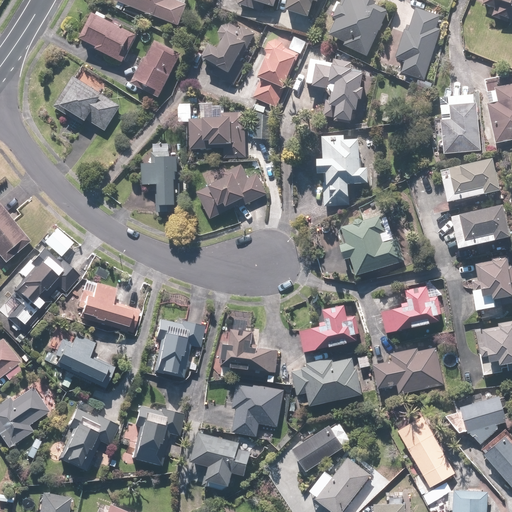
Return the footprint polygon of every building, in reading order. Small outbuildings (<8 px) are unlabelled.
[(116,0),(116,2),(176,26),(186,0),(116,0)] [(238,0),(237,4),(262,12),(264,7),(272,9),(274,0),(238,0)] [(280,0),(278,9),(311,19),(316,0),(280,0)] [(361,0),(361,2),(355,0),(342,0),(328,30),(344,37),(340,46),(366,58),(388,11),(364,0),(361,0)] [(511,22),(511,0),(483,0),(482,5),(494,9),(491,18),(506,23),(507,21),(511,22)] [(424,82),(439,31),(435,29),(438,18),(413,11),(408,26),(405,25),(393,66),(402,69),(400,75),(424,82)] [(135,37),(91,15),(77,43),(120,65),(135,37)] [(247,49),(254,34),(238,26),(237,29),(229,25),(228,25),(227,25),(227,26),(226,26),(225,26),(224,26),(223,27),(222,27),(221,28),(221,29),(220,29),(220,30),(219,31),(219,32),(219,33),(219,34),(219,35),(219,36),(219,37),(219,38),(220,39),(220,40),(221,40),(221,41),(217,51),(206,45),(198,62),(213,69),(211,74),(235,86),(251,51),(247,49)] [(283,88),(295,57),(297,54),(284,48),(284,47),(283,46),(283,45),(282,44),(281,43),(281,42),(280,41),(279,41),(278,40),(277,40),(275,40),(274,39),(273,39),(272,39),(271,39),(270,40),(269,40),(267,41),(266,41),(266,42),(265,43),(264,44),(263,45),(263,46),(262,47),(262,48),(262,50),(262,51),(262,52),(262,53),(263,54),(263,55),(264,56),(265,57),(265,58),(256,79),(260,80),(253,97),(278,108),(286,89),(283,88)] [(156,100),(180,57),(154,43),(130,85),(156,100)] [(350,64),(307,60),(304,85),(314,86),(314,87),(315,87),(315,88),(316,89),(317,90),(318,90),(319,91),(320,91),(321,91),(322,91),(323,91),(324,91),(324,90),(325,90),(326,90),(326,89),(327,89),(327,88),(328,88),(328,87),(331,88),(331,95),(326,95),(323,119),(349,122),(350,112),(354,113),(355,102),(359,102),(360,89),(359,89),(360,72),(349,71),(350,64)] [(119,107),(73,77),(54,107),(89,130),(93,125),(103,132),(119,107)] [(511,85),(491,90),(492,93),(484,95),(487,106),(484,106),(493,146),(511,141),(511,85)] [(441,157),(481,153),(475,104),(473,105),(472,97),(438,100),(440,122),(437,123),(441,157)] [(245,159),(244,113),(223,114),(223,102),(199,103),(199,120),(189,120),(190,150),(226,149),(226,160),(245,159)] [(343,139),(321,139),(321,160),(314,160),(314,176),(322,176),(323,206),(348,205),(347,187),(367,187),(366,170),(363,170),(362,160),(358,160),(357,141),(343,142),(343,139)] [(166,144),(152,145),(143,155),(144,165),(140,165),(141,187),(156,186),(157,213),(175,212),(173,177),(177,177),(176,159),(167,159),(166,144)] [(491,160),(439,172),(446,205),(499,193),(491,160)] [(225,180),(195,194),(209,222),(266,194),(256,174),(247,179),(240,165),(223,174),(225,180)] [(501,205),(449,218),(457,252),(510,239),(501,205)] [(29,242),(0,210),(0,259),(5,264),(29,242)] [(384,217),(339,231),(344,246),(337,248),(342,262),(348,259),(353,276),(402,260),(396,239),(392,241),(384,217)] [(54,240),(48,250),(60,256),(66,247),(54,240)] [(54,260),(42,249),(19,273),(24,278),(10,292),(21,303),(0,324),(0,326),(18,344),(80,279),(57,257),(54,260)] [(491,259),(491,262),(474,265),(477,282),(472,283),(473,292),(471,292),(473,306),(474,312),(493,309),(492,303),(498,302),(498,300),(511,298),(505,264),(507,263),(506,256),(491,259)] [(117,309),(110,307),(115,289),(94,283),(90,298),(83,296),(78,315),(132,330),(137,311),(117,305),(117,309)] [(379,310),(385,335),(440,321),(434,298),(430,299),(426,287),(403,292),(406,303),(379,310)] [(299,331),(303,353),(356,342),(351,320),(345,321),(342,307),(318,312),(321,326),(299,331)] [(199,347),(203,328),(157,319),(153,340),(158,341),(151,372),(182,379),(189,345),(199,347)] [(497,326),(489,327),(473,330),(481,377),(501,374),(501,369),(505,369),(506,373),(511,371),(511,322),(497,325),(497,326)] [(221,361),(220,368),(275,374),(278,352),(250,349),(252,331),(230,329),(229,343),(220,342),(218,360),(221,361)] [(49,363),(103,388),(113,367),(88,356),(94,343),(76,334),(72,343),(61,338),(49,363)] [(0,376),(2,374),(8,381),(20,371),(16,366),(20,363),(0,339),(0,376)] [(371,367),(377,389),(395,385),(398,396),(442,385),(433,344),(389,355),(391,362),(371,366),(371,367)] [(371,367),(368,354),(334,363),(333,358),(290,368),(297,398),(305,396),(308,408),(361,395),(355,371),(371,367)] [(283,391),(236,384),(232,409),(236,410),(232,434),(256,438),(258,424),(277,427),(283,391)] [(0,438),(7,449),(31,432),(28,426),(48,412),(31,388),(11,402),(8,399),(0,404),(0,438)] [(464,433),(466,433),(479,445),(496,430),(495,425),(504,422),(497,396),(457,407),(464,433)] [(159,467),(167,434),(178,437),(184,414),(158,408),(157,412),(138,407),(133,428),(138,429),(130,460),(159,467)] [(80,410),(58,459),(87,473),(101,442),(110,446),(119,428),(80,410)] [(454,472),(421,417),(395,432),(427,487),(454,472)] [(303,472),(350,443),(338,423),(291,452),(303,472)] [(239,443),(197,433),(190,465),(208,469),(205,484),(228,490),(231,474),(244,477),(249,452),(237,449),(239,443)] [(511,447),(502,437),(482,455),(511,488),(511,447)] [(32,458),(41,442),(35,438),(26,454),(32,458)] [(331,511),(340,511),(369,475),(347,458),(331,478),(323,472),(307,493),(331,511)] [(440,486),(425,495),(430,504),(445,495),(440,486)] [(485,511),(486,491),(451,490),(450,511),(485,511)] [(66,511),(68,498),(40,494),(37,511),(66,511)]
